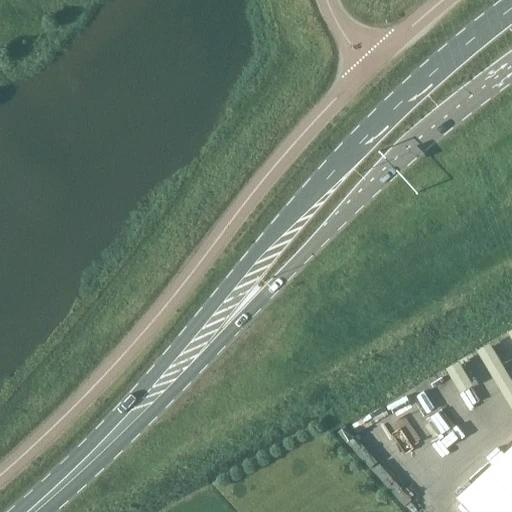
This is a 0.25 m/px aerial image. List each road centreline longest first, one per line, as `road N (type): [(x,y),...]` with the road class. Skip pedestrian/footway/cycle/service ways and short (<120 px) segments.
road 1 (primary): [(511,7),(380,116),(22,511)]
road 2 (primary): [(39,511),(200,362),(346,204),(511,63)]
road 3 (unclassified): [(376,59),(295,140),(157,315),(0,474)]
